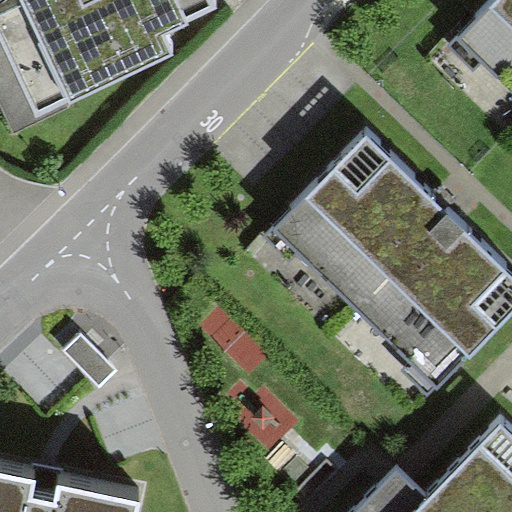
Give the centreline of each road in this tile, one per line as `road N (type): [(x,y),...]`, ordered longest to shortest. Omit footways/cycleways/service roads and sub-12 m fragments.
road 1 (residential): [(296,0),(85,232)]
road 2 (residential): [(85,232),(131,297),(209,511)]
